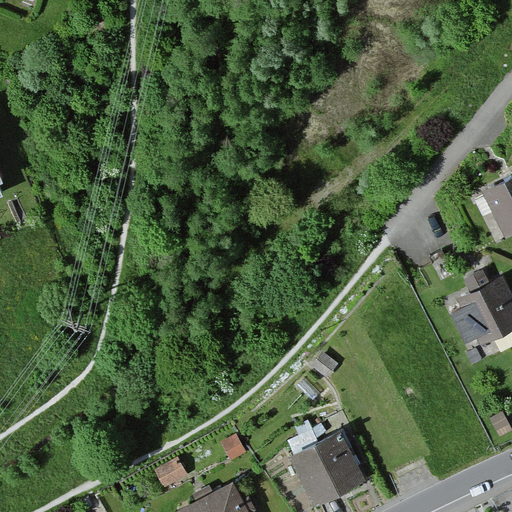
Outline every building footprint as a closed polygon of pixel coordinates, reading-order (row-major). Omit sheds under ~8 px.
[(511,231),(511,179),(484,193),(504,235),(511,231)] [(511,327),(511,299),(501,277),(456,299),(461,309),(453,313),(465,339),(475,334),(480,343),(511,327)] [(334,363),(320,354),(310,368),(324,377),(334,363)] [(313,425),(287,437),(293,448),(318,436),(313,425)] [(336,432),(291,456),(316,504),(362,480),(336,432)] [(232,435),(218,442),(229,463),(243,456),(232,435)] [(176,460),(153,472),(162,488),(185,476),(176,460)] [(246,511),(233,483),(173,511),(246,511)]
